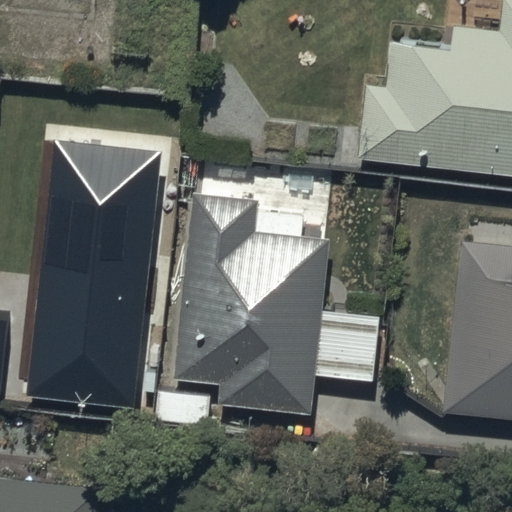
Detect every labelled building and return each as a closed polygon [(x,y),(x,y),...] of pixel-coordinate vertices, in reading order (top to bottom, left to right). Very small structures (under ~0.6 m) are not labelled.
[(389,79),(366,78),(360,153),(511,169),(511,0),(501,0),(500,24),(464,17),(452,40),(393,36),(389,79)] [(136,397),(163,140),(63,130),(37,387),(136,397)] [(379,310),(324,306),(330,232),(257,227),(259,194),(193,188),(179,376),(221,379),(219,400),(314,408),(317,370),(374,374),(379,310)] [(511,242),(463,237),(446,406),(511,412),(511,242)] [(13,315),(0,312),(0,396),(2,396),(13,315)] [(0,471),(0,511),(99,511),(101,499),(90,481),(0,471)]
